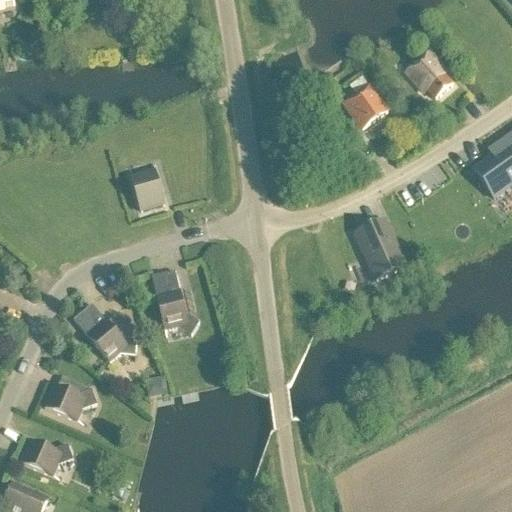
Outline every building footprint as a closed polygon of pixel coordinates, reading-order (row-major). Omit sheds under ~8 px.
[(0,0),(0,5),(3,5),(4,11),(14,9),(12,0),(0,0)] [(501,73),(511,63),(511,41),(495,20),(473,37),(501,73)] [(427,95),(435,105),(452,90),(438,73),(441,71),(429,57),(406,77),(424,98),(427,95)] [(344,109),(362,135),(387,117),(370,91),(344,109)] [(494,162),(474,176),(493,203),(511,190),(511,140),(490,156),(494,162)] [(132,183),(141,216),(164,210),(155,176),(132,183)] [(406,273),(385,227),(356,240),(376,286),(406,273)] [(175,276),(152,282),(165,336),(177,333),(191,342),(200,328),(185,319),(175,276)] [(92,310),(74,326),(109,368),(119,360),(135,361),(137,345),(120,343),(92,310)] [(54,391),(44,413),(77,427),(82,416),(97,410),(91,395),(76,401),(54,391)] [(30,446),(21,468),(53,482),(58,471),(73,465),(67,450),(52,456),(30,446)] [(3,510),(7,511),(44,511),(48,502),(13,487),(3,510)]
